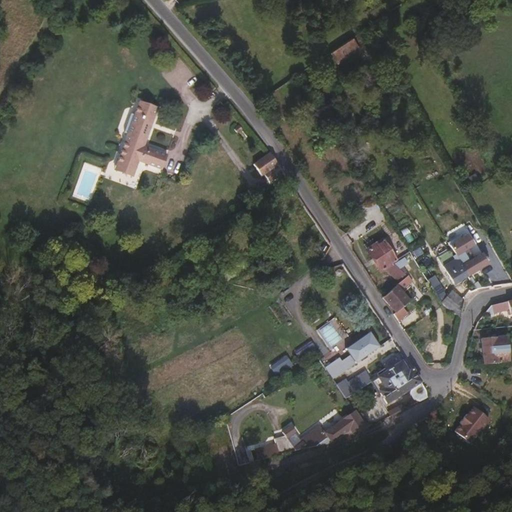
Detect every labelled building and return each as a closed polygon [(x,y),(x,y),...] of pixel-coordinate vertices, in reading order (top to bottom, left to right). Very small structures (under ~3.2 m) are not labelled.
[(328,42),(334,51),(336,54),(358,40),(349,28),(328,42)] [(163,171),(170,155),(147,147),(160,109),(137,101),(128,128),(112,171),(135,178),(140,164),(163,171)] [(268,172),(276,166),(269,156),(254,166),(262,177),(268,172)] [(284,177),(276,166),(268,172),(277,183),(284,177)] [(394,263),(399,260),(384,239),(367,251),(381,271),(389,266),(394,263)] [(366,303),(324,240),(315,246),(356,309),(366,303)] [(466,280),(487,269),(481,259),(485,256),(490,264),(498,260),(489,246),(471,256),(474,261),(460,270),(466,280)] [(414,256),(424,250),(423,247),(412,254),(414,256)] [(460,270),(452,257),(448,260),(450,263),(441,270),(451,288),(466,280),(460,270)] [(407,296),(400,285),(413,277),(410,272),(414,269),(410,262),(402,267),(407,272),(403,274),(378,292),(392,307),(389,309),(394,317),(404,311),(398,303),(407,296)] [(407,272),(402,267),(394,263),(389,266),(403,274),(407,272)] [(439,288),(433,278),(427,282),(428,284),(434,293),(439,288)] [(451,306),(446,299),(439,288),(434,293),(442,306),(447,309),(451,306)] [(459,319),(464,300),(450,291),(446,299),(451,306),(447,309),(458,317),(459,319)] [(405,308),(410,314),(416,310),(410,303),(405,308)] [(510,310),(509,303),(493,307),(488,313),(491,315),(510,310)] [(501,364),(500,360),(505,359),(502,330),(482,332),(480,333),(482,361),(484,361),(485,366),(501,364)] [(380,348),(370,335),(350,350),(355,356),(343,362),(340,358),(325,368),(333,379),(380,348)] [(292,349),(300,360),(317,348),(308,337),(292,349)] [(277,377),(295,366),(288,355),(270,366),(277,377)] [(422,389),(409,369),(408,368),(405,371),(399,363),(375,379),(381,389),(377,392),(385,404),(408,390),(408,395),(412,402),(415,404),(421,401),(422,398),(424,393),(422,389)] [(95,376),(88,367),(82,370),(77,373),(84,383),(95,376)] [(365,370),(342,380),(340,376),(335,378),(344,398),(372,385),(365,370)] [(464,440),(476,426),(484,417),(470,404),(463,411),(462,410),(454,418),(456,420),(449,427),(464,440)] [(274,458),(309,450),(322,448),(331,445),(361,429),(349,412),(319,435),(313,428),(295,443),(297,445),(288,451),(287,449),(273,454),(274,457),(274,458)] [(287,449),(282,441),(290,435),(285,429),(277,436),(280,439),(269,442),(271,447),(273,454),(287,449)] [(253,463),(274,457),(273,454),(271,447),(250,453),(253,463)] [(234,467),(231,458),(212,463),(210,465),(212,473),(234,467)]
